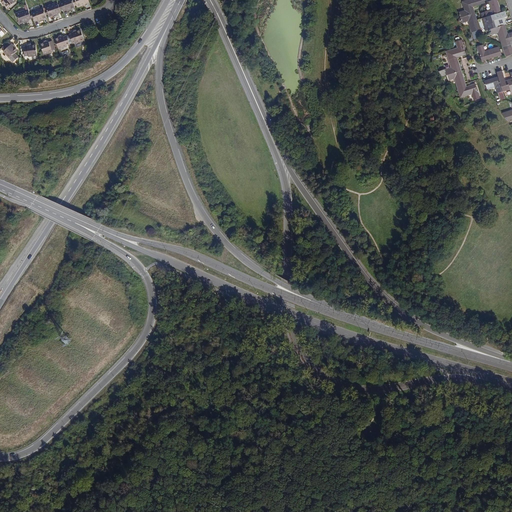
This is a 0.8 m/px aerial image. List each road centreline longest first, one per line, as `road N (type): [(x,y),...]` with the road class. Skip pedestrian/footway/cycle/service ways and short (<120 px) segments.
road 1 (tertiary): [(94,227),(299,317),(497,378)]
road 2 (secondary): [(10,188),(124,253),(153,297),(144,341),(33,448),(0,456)]
road 3 (secondary): [(278,154),(287,188),(290,332),(318,372),(367,389),(497,378)]
road 4 (secondary): [(360,322),(248,262),(202,212),(160,96),(170,19)]
road 5 (secondary): [(0,304),(170,19)]
road 6 (secondary): [(511,367),(415,322),(366,282),(278,154)]
road 7 (tertiary): [(360,322),(200,257),(94,227)]
road 8 (secondary): [(167,0),(138,46),(95,83),(0,98)]
road 9 (secondary): [(278,154),(210,0)]
road 10 (tertiary): [(511,369),(360,322)]
road 11 (residential): [(115,0),(105,12),(39,34),(17,33),(0,15)]
